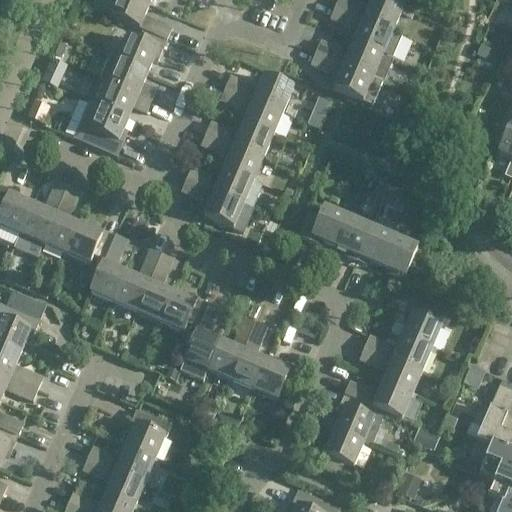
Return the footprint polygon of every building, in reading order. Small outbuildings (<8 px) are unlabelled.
[(116,0),(109,18),(142,33),(166,43),(172,30),(144,18),(149,7),(131,0),(116,0)] [(338,0),(335,10),(392,34),(402,10),(377,0),(371,0),(368,10),(345,0),(338,0)] [(498,4),(493,14),(504,19),(508,9),(498,4)] [(335,10),(329,22),(357,34),(353,44),(382,57),(392,61),(402,39),(392,34),(335,10)] [(128,39),(118,63),(147,76),(153,62),(157,64),(166,43),(142,33),(138,43),(128,39)] [(320,43),(315,55),(372,80),(382,84),(392,61),(382,57),(353,44),(348,55),(320,43)] [(58,46),(54,57),(61,60),(65,49),(58,46)] [(315,55),(310,67),(338,79),(333,91),(362,104),(372,108),(382,84),(372,80),(315,55)] [(109,59),(99,82),(108,86),(151,104),(156,92),(143,86),(147,76),(118,63),(109,59)] [(54,65),(48,78),(56,82),(62,68),(54,65)] [(225,91),(282,116),(292,92),(263,79),(258,91),(230,79),(225,91)] [(108,86),(98,109),(128,121),(132,110),(146,116),(151,104),(108,86)] [(272,138),(282,116),(225,91),(220,103),(248,115),(243,126),(272,138)] [(396,126),(403,106),(383,98),(375,118),(396,126)] [(319,101),(315,110),(326,114),(330,106),(319,101)] [(511,102),(500,132),(511,137),(511,102)] [(74,140),(117,159),(126,137),(122,135),(128,121),(98,109),(89,105),(74,140)] [(263,161),(272,138),(243,126),(238,137),(210,125),(205,137),(263,161)] [(504,178),(511,181),(511,137),(500,132),(494,145),(500,147),(497,155),(511,161),(504,178)] [(253,184),(263,161),(205,137),(200,149),(228,161),(223,171),(253,184)] [(243,207),(253,184),(223,171),(219,182),(191,171),(186,183),(243,207)] [(186,183),(181,195),(208,206),(203,218),(233,231),(242,235),(252,211),(243,207),(186,183)] [(32,208),(19,237),(42,247),(67,189),(55,184),(43,212),(32,208)] [(373,197),(382,202),(388,189),(378,185),(373,197)] [(0,228),(19,237),(32,208),(18,202),(20,197),(0,188),(0,228)] [(67,189),(42,247),(65,257),(78,227),(67,223),(79,195),(67,189)] [(388,189),(382,202),(392,205),(397,193),(388,189)] [(436,203),(431,216),(440,220),(446,208),(436,203)] [(335,249),(347,220),(323,210),(319,219),(308,214),(297,239),(319,248),(321,244),(335,249)] [(370,230),(347,220),(335,249),(348,255),(347,260),(356,264),(370,230)] [(93,257),(104,262),(114,238),(93,229),(91,233),(78,227),(65,257),(89,267),(93,257)] [(393,239),(370,230),(356,264),(365,267),(367,263),(381,269),(393,239)] [(89,295),(113,305),(126,276),(115,271),(127,243),(114,238),(104,262),(89,295)] [(393,239),(381,269),(394,275),(393,279),(403,283),(417,249),(393,239)] [(126,276),(113,305),(136,315),(160,258),(148,252),(137,280),(126,276)] [(160,258),(136,315),(159,325),(171,295),(160,291),(172,263),(160,258)] [(187,325),(198,330),(208,306),(187,297),(185,301),(171,295),(159,325),(183,335),(187,325)] [(407,326),(401,340),(431,352),(441,329),(431,324),(436,313),(412,302),(403,324),(407,326)] [(203,382),(207,373),(219,344),(209,339),(221,311),(208,306),(198,330),(179,372),(203,382)] [(0,321),(0,348),(20,357),(25,344),(30,346),(39,324),(15,313),(10,325),(0,321)] [(231,349),(219,344),(207,373),(230,383),(254,326),(243,321),(231,349)] [(253,393),(265,363),(254,359),(266,331),(254,326),(230,383),(253,393)] [(431,352),(401,340),(397,351),(369,339),(364,351),(421,375),(431,352)] [(0,348),(0,376),(38,392),(43,380),(15,368),(20,357),(0,348)] [(382,386),(411,398),(421,375),(364,351),(359,362),(387,374),(382,386)] [(279,369),(265,363),(253,393),(277,403),(281,393),(293,398),(303,374),(281,365),(279,369)] [(169,369),(165,378),(174,382),(177,373),(169,369)] [(0,376),(0,402),(0,403),(5,392),(33,404),(38,392),(0,376)] [(468,381),(464,399),(478,401),(482,384),(468,381)] [(344,397),(386,415),(401,421),(411,398),(382,386),(377,396),(349,384),(344,397)] [(488,412),(505,419),(499,433),(511,438),(511,402),(511,398),(511,394),(498,389),(488,412)] [(371,450),(386,415),(344,397),(335,418),(339,420),(333,434),(363,446),(371,450)] [(0,402),(0,403),(0,402),(0,430),(18,439),(23,426),(0,416),(0,402)] [(419,409),(408,424),(428,439),(439,424),(419,409)] [(488,412),(476,442),(490,448),(491,448),(508,455),(509,454),(511,445),(511,438),(499,433),(505,419),(488,412)] [(125,451),(154,463),(164,440),(155,435),(160,424),(135,413),(126,435),(130,437),(125,451)] [(217,416),(213,426),(223,431),(225,424),(223,418),(217,416)] [(446,417),(442,426),(451,430),(455,421),(446,417)] [(249,420),(245,428),(254,432),(257,424),(249,420)] [(0,430),(0,468),(4,458),(9,460),(18,439),(0,430)] [(333,434),(327,447),(323,445),(314,467),(338,477),(343,465),(353,470),(363,446),(333,434)] [(485,462),(478,478),(492,484),(499,467),(511,472),(511,455),(509,454),(508,455),(491,448),(490,448),(476,442),(470,455),(485,462)] [(92,450),(87,461),(144,486),(154,463),(125,451),(120,462),(92,450)] [(110,485),(105,497),(134,509),(144,486),(87,461),(82,473),(110,485)] [(501,505),(508,488),(511,489),(511,472),(499,467),(492,484),(486,499),(501,505)] [(511,511),(511,489),(508,488),(501,505),(497,511),(511,511)] [(72,495),(67,507),(78,511),(133,511),(134,509),(105,497),(100,507),(72,495)] [(337,511),(297,495),(289,511),(337,511)]
